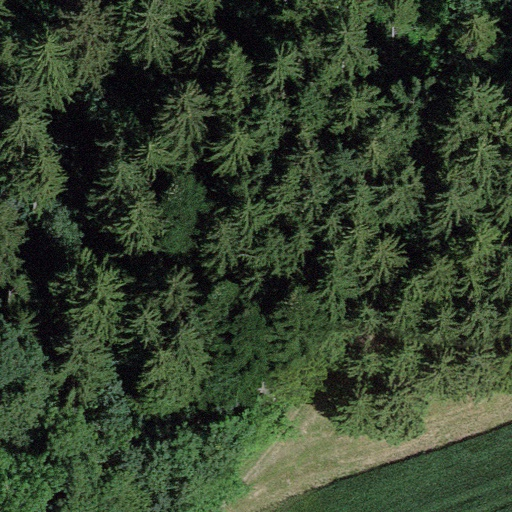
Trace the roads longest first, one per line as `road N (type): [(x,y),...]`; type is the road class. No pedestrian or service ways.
road 1 (track): [(299,369),(60,511)]
road 2 (track): [(511,253),(299,369)]
